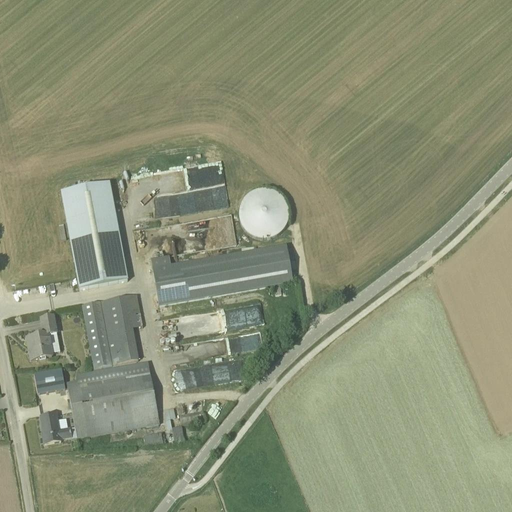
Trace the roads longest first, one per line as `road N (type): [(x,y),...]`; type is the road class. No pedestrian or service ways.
road 1 (tertiary): [(160,511),(255,390),(511,166)]
road 2 (unclassified): [(28,511),(0,356)]
